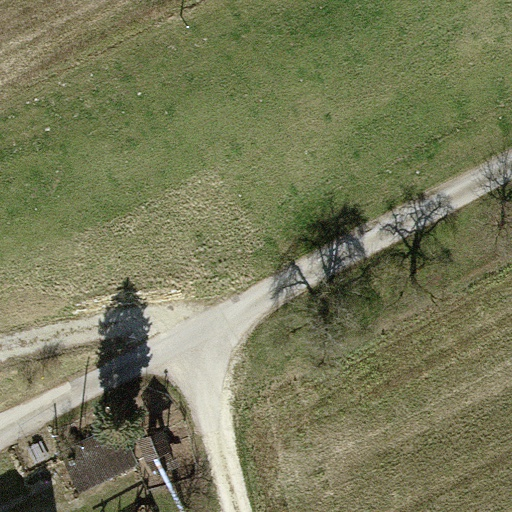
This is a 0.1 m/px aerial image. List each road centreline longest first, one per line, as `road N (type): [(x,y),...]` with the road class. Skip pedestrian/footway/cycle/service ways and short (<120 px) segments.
road 1 (unclassified): [(0,440),(511,162)]
road 2 (track): [(0,353),(152,325),(198,330)]
